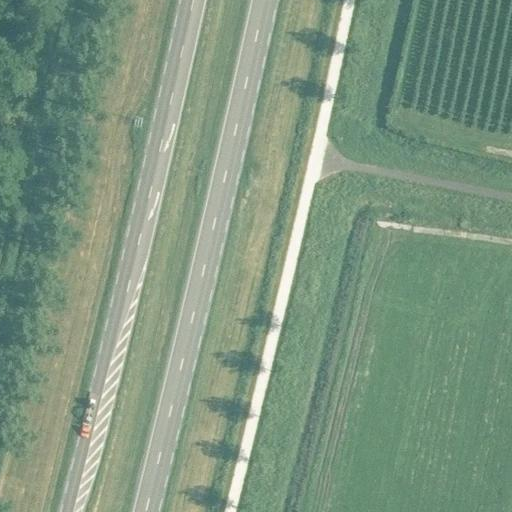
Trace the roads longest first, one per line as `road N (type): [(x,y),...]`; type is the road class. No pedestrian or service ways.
road 1 (primary): [(182,0),(63,511)]
road 2 (primary): [(143,511),(259,0)]
